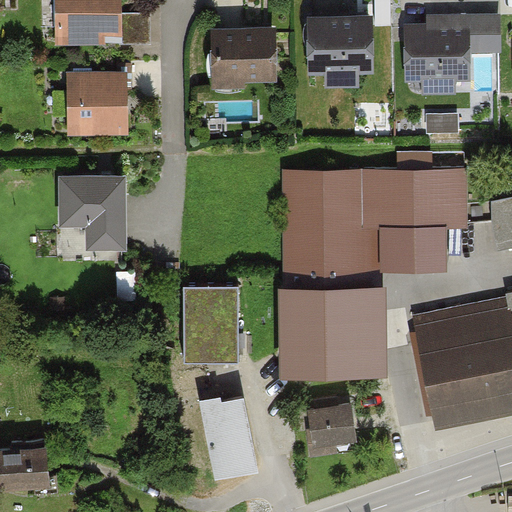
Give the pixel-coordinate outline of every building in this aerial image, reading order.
[(120,0),(55,0),(55,47),(121,47),(120,0)] [(125,4),(125,39),(153,39),(153,4),(125,4)] [(499,16),(405,18),(407,85),(422,85),(423,96),(457,96),(457,82),(471,82),(471,54),(500,53),(499,16)] [(372,17),(307,18),(307,79),(373,78),(372,17)] [(276,28),(210,30),(211,87),(278,85),(276,28)] [(128,74),(67,74),(67,138),(128,138),(128,74)] [(430,129),(461,127),(460,108),(429,110),(430,129)] [(468,171),(285,171),(287,367),(368,367),(368,288),(382,288),(382,228),(468,228),(468,171)] [(127,174),(58,175),(58,227),(87,227),(87,249),(127,249),(127,174)] [(511,294),(414,314),(437,432),(494,421),(511,417),(511,225),(500,228),(511,287),(511,294)] [(238,289),(186,289),(186,364),(239,364),(238,289)] [(256,473),(242,400),(202,407),(217,481),(256,473)] [(356,447),(350,406),(306,412),(312,453),(356,447)] [(0,447),(0,491),(47,490),(45,446),(0,447)]
